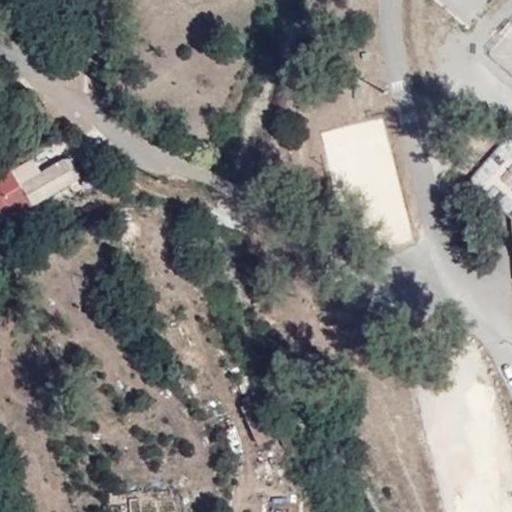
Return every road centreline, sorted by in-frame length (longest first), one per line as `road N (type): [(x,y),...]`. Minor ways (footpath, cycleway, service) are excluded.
road 1 (residential): [(484,307),(371,274),(231,189),(86,116),(0,55)]
road 2 (residential): [(484,307),(426,199),(401,93),(394,0)]
road 3 (unknown): [(231,189),(107,189),(0,245)]
